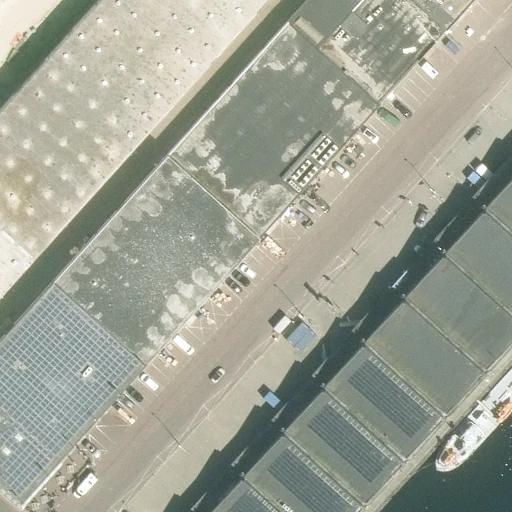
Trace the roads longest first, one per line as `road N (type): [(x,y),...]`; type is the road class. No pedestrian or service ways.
road 1 (residential): [(511,33),(88,511)]
road 2 (residential): [(282,0),(0,309)]
